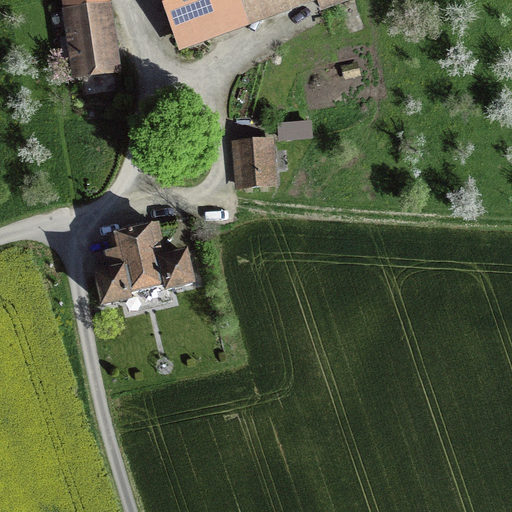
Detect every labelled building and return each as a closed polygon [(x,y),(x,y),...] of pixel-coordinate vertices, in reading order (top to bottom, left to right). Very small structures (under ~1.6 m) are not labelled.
[(61,0),(63,10),(111,4),(110,0),(61,0)] [(160,0),(180,53),(218,39),(318,2),(321,11),(352,0),(160,0)] [(63,10),(72,81),(121,74),(111,4),(63,10)] [(274,138),(232,142),(236,191),(278,187),(274,138)] [(187,252),(166,257),(159,225),(107,236),(111,253),(103,255),(107,272),(101,274),(92,276),(100,311),(133,304),(131,296),(164,289),(165,295),(195,288),(187,252)]
